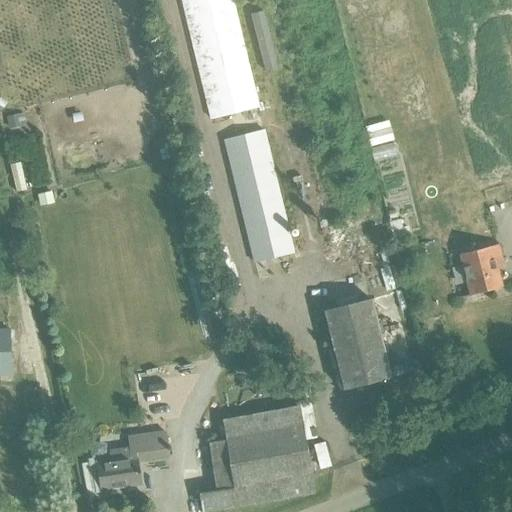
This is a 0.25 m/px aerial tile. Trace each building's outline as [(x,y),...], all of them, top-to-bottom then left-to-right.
[(182,0),(212,118),(259,107),(233,0),(182,0)] [(493,0),(434,0),(473,163),(501,156),(500,151),(511,148),(511,54),(507,36),(502,37),(493,0)] [(261,8),(247,12),(262,69),(276,65),(261,8)] [(226,140),(235,177),(256,262),(296,253),(266,130),(226,140)] [(400,141),(375,143),(376,157),(401,155),(400,141)] [(26,159),(14,162),(21,189),(33,187),(26,159)] [(41,191),(44,203),(65,198),(62,186),(41,191)] [(498,267),(505,266),(500,244),(462,253),(473,295),(503,288),(498,267)] [(325,311),(343,388),(389,377),(371,300),(325,311)] [(0,374),(11,374),(10,330),(0,330),(0,374)] [(216,490),(199,493),(201,511),(208,511),(314,493),(299,406),(222,420),(226,440),(209,443),(216,490)] [(96,462),(100,490),(141,484),(138,463),(168,459),(165,435),(129,440),(131,449),(110,452),(111,460),(96,462)]
